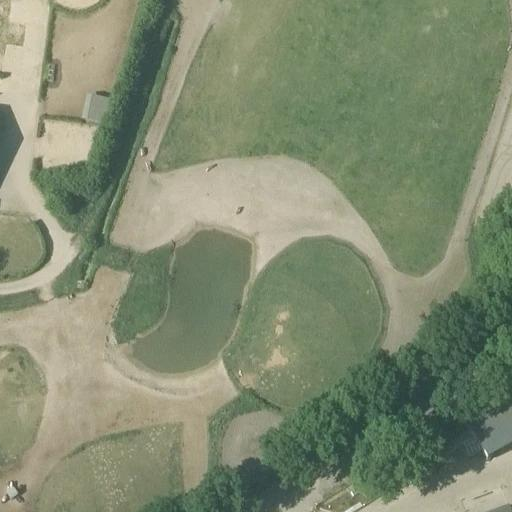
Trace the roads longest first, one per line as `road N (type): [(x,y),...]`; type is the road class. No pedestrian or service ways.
road 1 (unclassified): [(249,511),(511,331)]
road 2 (track): [(163,0),(89,222),(63,258)]
